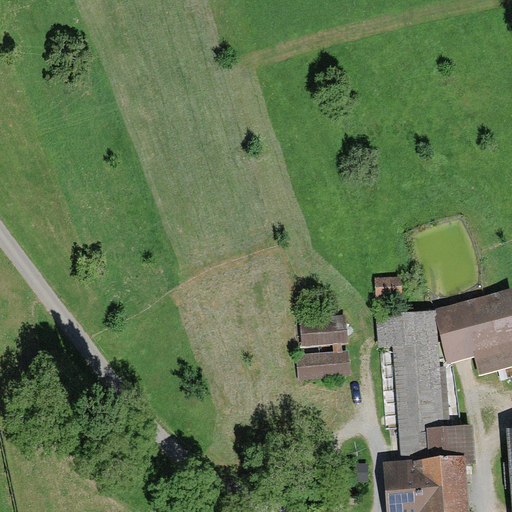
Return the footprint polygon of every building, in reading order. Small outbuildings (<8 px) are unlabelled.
[(376,278),(376,297),(402,297),(401,278),(376,278)] [(511,364),(511,292),(511,290),(434,311),(448,362),(475,355),(480,374),(511,364)] [(388,511),(470,511),(467,462),(477,462),(474,424),(450,426),(446,367),(440,368),(437,310),(376,314),(378,349),(392,349),(400,462),(385,463),(388,511)] [(302,345),(348,342),(346,314),(300,317),(302,345)] [(298,380),(350,376),(348,351),(297,354),(298,380)]
